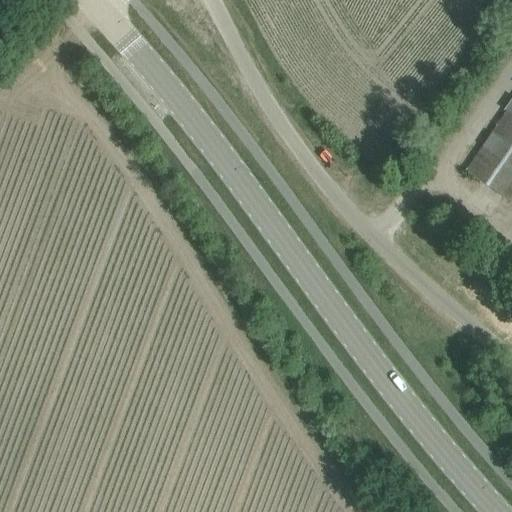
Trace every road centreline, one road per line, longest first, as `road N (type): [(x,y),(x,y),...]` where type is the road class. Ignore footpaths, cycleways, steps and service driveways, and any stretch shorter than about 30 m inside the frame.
road 1 (tertiary): [(495,511),(99,7)]
road 2 (unclassified): [(511,359),(341,207),(270,110),(210,0)]
road 3 (unknown): [(375,240),(511,63)]
